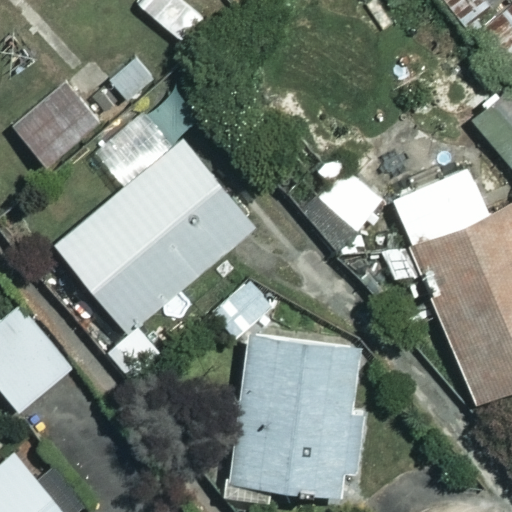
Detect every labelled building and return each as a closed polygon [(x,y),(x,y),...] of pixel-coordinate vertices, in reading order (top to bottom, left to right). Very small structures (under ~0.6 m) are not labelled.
[(511,13),(484,39),(511,69),(511,13)] [(91,117),(63,79),(11,117),(40,155),(91,117)] [(250,222),(183,133),(53,231),(120,320),(250,222)] [(380,192),(339,155),(311,185),(352,223),(380,192)] [(482,200),(463,159),(387,194),(477,391),(511,374),(511,193),(509,188),(482,200)] [(67,361),(16,299),(0,312),(0,382),(16,402),(67,361)] [(362,343),(249,323),(223,467),(337,487),(362,343)] [(68,511),(17,444),(0,457),(0,511),(68,511)] [(382,511),(369,495),(346,511),(382,511)]
